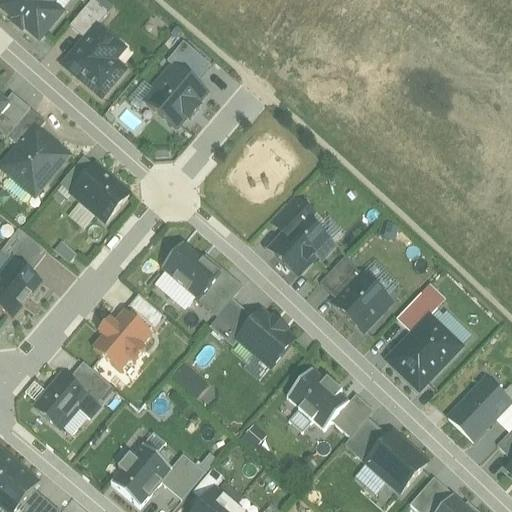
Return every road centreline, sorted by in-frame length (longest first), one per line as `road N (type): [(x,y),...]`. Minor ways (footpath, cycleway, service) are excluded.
road 1 (residential): [(172,192),(504,511)]
road 2 (track): [(511,308),(176,0)]
road 3 (residential): [(172,192),(19,368),(0,377)]
road 4 (residential): [(0,44),(172,192)]
road 5 (residential): [(0,415),(112,511)]
road 6 (residential): [(252,100),(172,192)]
